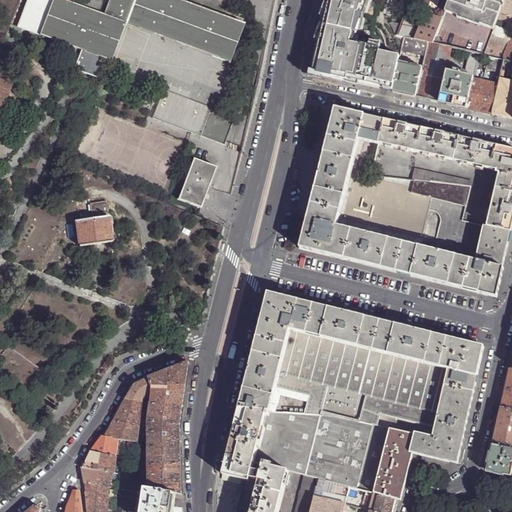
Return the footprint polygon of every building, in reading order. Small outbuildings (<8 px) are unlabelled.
[(108,0),(103,15),(67,1),(63,0),(28,0),(18,25),(81,50),(75,67),(98,77),(106,60),(110,62),(125,23),(133,0),(108,0)] [(133,0),(125,23),(229,62),(243,24),(178,0),(133,0)] [(356,33),(357,28),(360,14),(359,14),(362,7),(363,7),(365,0),(327,0),(319,40),(314,68),(313,72),(319,73),(318,74),(348,81),(348,79),(357,81),(380,86),(393,89),(398,65),(399,56),(385,53),(386,50),(379,49),(369,46),(357,44),(357,45),(350,43),(353,32),(356,33)] [(369,0),(365,0),(363,7),(362,7),(359,14),(360,14),(357,28),(360,29),(369,0)] [(410,0),(409,5),(425,11),(428,4),(429,0),(410,0)] [(469,51),(479,54),(485,55),(487,50),(495,25),(497,20),(500,13),(505,0),(448,0),(441,19),(438,26),(432,43),(451,47),(460,49),(469,51)] [(511,0),(505,0),(500,13),(511,17),(511,0)] [(433,6),(428,4),(425,11),(415,39),(428,42),(432,43),(438,26),(441,19),(430,15),(433,6)] [(511,17),(500,13),(497,20),(511,25),(511,17)] [(511,32),(495,25),(487,50),(504,54),(511,34),(511,32)] [(502,59),(504,59),(511,60),(511,33),(511,34),(504,54),(502,59)] [(401,48),(426,53),(428,42),(415,39),(404,36),(401,48)] [(370,41),(369,46),(379,49),(381,43),(370,41)] [(428,100),(439,102),(446,70),(451,47),(432,43),(428,42),(426,53),(422,70),(416,97),(428,100)] [(487,50),(485,55),(502,59),(504,54),(487,50)] [(459,72),(459,73),(446,70),(439,102),(454,106),(467,108),(473,79),(477,64),(479,54),(469,51),(464,73),(459,72)] [(477,64),(486,65),(486,66),(502,70),(504,59),(502,59),(485,55),(479,54),(477,64)] [(505,117),(511,118),(511,60),(504,59),(502,70),(498,85),(491,114),(505,117)] [(405,94),(416,97),(422,70),(398,65),(393,89),(392,91),(405,94)] [(0,109),(1,110),(11,85),(0,79),(0,109)] [(481,112),(491,114),(498,85),(483,81),(473,79),(467,108),(481,112)] [(200,136),(225,145),(235,118),(162,90),(152,118),(200,136)] [(439,283),(495,297),(503,265),(511,232),(486,226),(483,225),(474,260),(419,247),(431,198),(465,206),(470,185),(443,182),(445,176),(413,169),(411,180),(370,175),(378,143),(383,120),(362,115),(334,108),(326,139),(311,200),(299,248),(349,261),(364,264),(439,283)] [(392,122),(383,120),(378,143),(498,172),(486,226),(511,232),(511,225),(511,149),(485,144),(426,130),(392,122)] [(193,159),(178,199),(200,208),(208,188),(216,167),(193,159)] [(443,182),(470,185),(471,181),(445,176),(443,182)] [(97,217),(107,216),(105,201),(89,203),(90,212),(96,211),(97,217)] [(107,217),(107,216),(97,217),(75,221),(79,246),(111,242),(109,224),(112,223),(111,216),(107,217)] [(246,380),(222,473),(249,480),(249,477),(254,479),(259,480),(252,509),(250,511),(277,511),(288,471),(304,475),(294,511),(310,511),(319,479),(349,487),(374,493),(398,500),(403,484),(409,458),(411,453),(424,456),(450,462),(458,464),(463,439),(471,405),(476,382),(477,380),(481,361),(484,348),(428,333),(379,321),(337,311),(291,299),(268,293),(264,306),(246,380)] [(153,390),(185,387),(187,377),(189,364),(187,364),(149,379),(153,390)] [(511,369),(511,370),(510,369),(508,375),(501,408),(511,410),(511,369)] [(125,400),(143,403),(150,390),(152,390),(153,390),(149,379),(134,385),(128,395),(125,400)] [(183,398),(185,387),(153,390),(152,390),(150,404),(182,408),(183,398)] [(147,422),(143,421),(146,403),(143,403),(125,400),(112,423),(104,437),(104,438),(117,440),(136,443),(142,444),(143,436),(144,434),(144,432),(147,430),(147,422)] [(182,408),(150,404),(146,403),(143,421),(147,422),(180,426),(181,416),(182,408)] [(511,448),(511,410),(501,408),(493,444),(511,448)] [(147,430),(147,449),(180,449),(180,436),(180,426),(147,422),(147,430)] [(102,437),(90,453),(115,457),(117,440),(104,438),(104,437),(102,437)] [(511,448),(493,444),(487,471),(501,474),(511,476),(511,475),(511,448)] [(147,467),(181,466),(181,457),(180,449),(147,449),(147,467)] [(90,453),(81,469),(112,474),(113,465),(115,465),(116,458),(115,457),(90,453)] [(181,479),(181,466),(147,467),(148,490),(173,494),(181,496),(181,479)] [(84,485),(85,485),(108,488),(111,489),(112,474),(81,469),(84,485)] [(319,479),(310,511),(343,511),(345,504),(349,487),(319,479)] [(87,511),(106,511),(108,488),(85,485),(86,501),(87,511)] [(144,490),(144,494),(141,511),(170,511),(173,498),(173,494),(148,490),(144,490)] [(69,500),(66,509),(81,508),(78,491),(73,491),(69,500)] [(398,500),(374,493),(370,511),(374,511),(395,511),(396,508),(398,500)]
